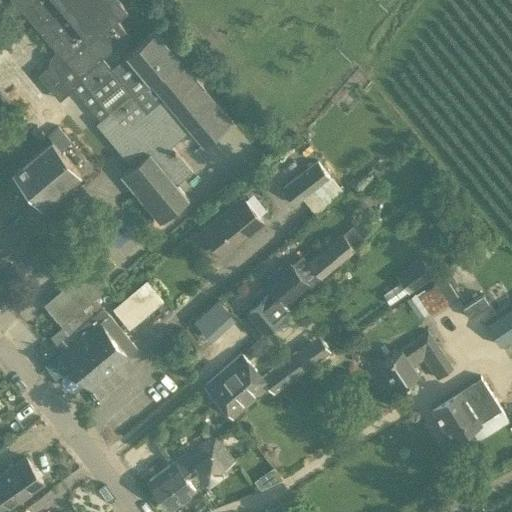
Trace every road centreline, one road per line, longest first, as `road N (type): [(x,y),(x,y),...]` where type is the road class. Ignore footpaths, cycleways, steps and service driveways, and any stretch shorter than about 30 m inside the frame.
road 1 (residential): [(132,511),(0,347)]
road 2 (unknown): [(230,511),(385,401)]
